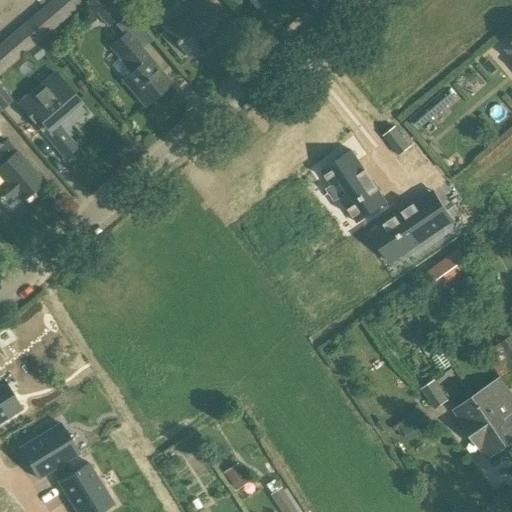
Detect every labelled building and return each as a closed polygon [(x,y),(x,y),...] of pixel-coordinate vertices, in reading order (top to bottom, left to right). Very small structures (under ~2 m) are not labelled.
[(62,0),(50,0),(49,2),(64,20),(73,12),(62,0)] [(78,0),(62,0),(73,12),(82,4),(78,0)] [(119,0),(88,0),(87,1),(108,27),(117,19),(128,10),(119,0)] [(225,26),(202,0),(196,0),(164,28),(189,57),(225,26)] [(64,20),(49,2),(39,10),(55,28),(64,20)] [(39,10),(30,18),(46,36),(55,28),(39,10)] [(46,36),(30,18),(21,25),(37,43),(46,36)] [(21,25),(12,33),(27,51),(37,43),(21,25)] [(12,33),(3,41),(18,59),(27,51),(12,33)] [(145,105),(170,84),(126,33),(111,47),(133,72),(123,80),(145,105)] [(45,37),(29,51),(36,60),(52,46),(45,37)] [(18,59),(3,41),(0,43),(0,56),(9,67),(18,59)] [(9,67),(0,56),(0,74),(0,75),(9,67)] [(56,124),(80,103),(55,73),(22,101),(28,108),(24,111),(33,122),(37,119),(43,127),(40,129),(65,158),(76,148),(56,124)] [(0,86),(0,106),(3,110),(12,101),(0,86)] [(446,90),(440,95),(446,103),(453,98),(446,90)] [(431,116),(424,108),(412,118),(419,127),(431,116)] [(398,156),(411,146),(395,126),(382,136),(398,156)] [(6,140),(3,143),(0,139),(0,166),(0,200),(4,206),(17,195),(22,201),(43,182),(17,152),(16,152),(6,140)] [(355,150),(325,170),(335,185),(345,178),(353,191),(344,197),(361,223),(391,203),(355,150)] [(429,196),(376,232),(397,262),(450,226),(429,196)] [(418,277),(431,296),(451,281),(452,283),(473,268),(459,248),(418,277)] [(506,339),(511,335),(511,334),(511,322),(506,314),(494,323),(506,339)] [(511,336),(511,335),(506,339),(499,343),(511,361),(511,336)] [(474,397),(506,444),(511,440),(511,395),(500,379),(474,397)] [(434,409),(445,402),(448,400),(434,380),(420,389),(434,409)] [(506,444),(474,397),(454,411),(487,458),(506,444)] [(403,435),(424,422),(417,412),(396,425),(403,435)] [(60,422),(19,448),(38,479),(79,453),(60,422)] [(88,462),(57,481),(76,511),(99,511),(114,503),(88,462)] [(237,464),(224,473),(233,487),(246,478),(237,464)] [(280,511),(297,511),(281,487),(269,494),(280,511)]
